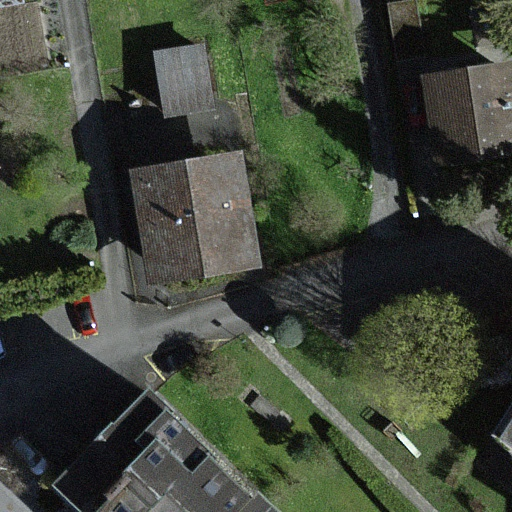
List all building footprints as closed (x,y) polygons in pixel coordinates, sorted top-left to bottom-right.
[(163,106),(216,101),(210,34),(157,39),(163,106)] [(511,58),(431,73),(446,157),(511,145),(511,58)] [(240,153),(142,171),(161,277),(260,259),(240,153)] [(62,485),(91,511),(252,511),(273,489),(163,379),(62,485)] [(511,409),(497,434),(511,443),(511,409)] [(273,489),(252,511),(308,511),(277,481),(273,489)]
